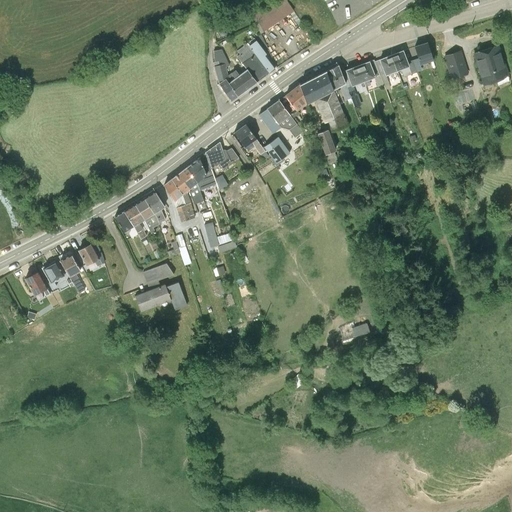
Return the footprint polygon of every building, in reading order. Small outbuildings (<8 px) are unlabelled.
[(256,30),(265,43),(299,20),(290,7),(256,30)] [(258,52),(239,64),(250,81),(260,95),(279,83),(258,52)] [(419,57),(426,76),(439,72),(433,54),(419,57)] [(479,64),(489,98),(511,90),(511,80),(505,56),(479,64)] [(218,78),(223,95),(230,90),(228,81),(233,78),(225,61),(218,62),(218,78)] [(396,66),(402,83),(415,78),(409,61),(396,66)] [(474,86),(467,61),(450,67),(457,91),(474,86)] [(384,70),(390,87),(402,83),(396,66),(384,70)] [(374,72),(362,77),(369,94),(381,89),(374,72)] [(331,83),(339,102),(352,97),(342,77),(331,83)] [(349,82),(356,99),(369,94),(362,77),(349,82)] [(233,95),(242,108),(260,95),(250,81),(233,95)] [(352,136),(339,102),(331,83),(303,97),(311,116),(320,111),(329,135),(333,133),(337,142),(352,136)] [(422,84),(412,88),(416,99),(426,95),(422,84)] [(242,108),(233,95),(230,90),(223,95),(235,113),(242,108)] [(303,97),(290,107),(301,123),(311,116),(303,97)] [(283,112),(271,120),(282,136),(294,127),(283,112)] [(249,137),(238,145),(249,160),(260,152),(249,137)] [(330,166),(341,162),(333,141),(322,145),(330,166)] [(282,148),(267,159),(280,176),(294,166),(282,148)] [(227,164),(224,155),(210,166),(216,182),(224,177),(228,183),(243,171),(236,161),(227,164)] [(202,172),(189,182),(200,197),(209,190),(202,172)] [(189,182),(183,187),(195,202),(200,197),(189,182)] [(183,187),(175,193),(187,208),(195,202),(183,187)] [(175,193),(165,200),(176,215),(187,208),(175,193)] [(159,207),(148,213),(162,238),(169,234),(163,224),(168,222),(159,207)] [(187,208),(176,215),(184,238),(199,233),(187,208)] [(148,213),(138,219),(152,244),(162,238),(148,213)] [(126,226),(136,242),(141,251),(152,244),(138,219),(126,226)] [(117,231),(127,247),(136,242),(126,226),(117,231)] [(219,235),(210,238),(217,261),(223,259),(226,267),(243,261),(238,246),(223,250),(219,235)] [(93,260),(81,267),(90,282),(102,275),(93,260)] [(62,277),(71,294),(83,288),(73,271),(62,277)] [(173,276),(148,287),(154,301),(179,290),(173,276)] [(59,279),(45,288),(53,303),(68,294),(59,279)] [(40,290),(27,296),(36,313),(49,306),(40,290)] [(138,311),(144,327),(175,315),(169,299),(138,311)] [(360,344),(363,353),(377,348),(374,339),(360,344)]
